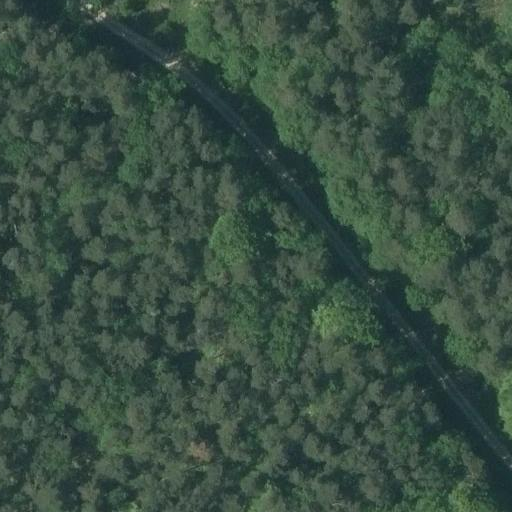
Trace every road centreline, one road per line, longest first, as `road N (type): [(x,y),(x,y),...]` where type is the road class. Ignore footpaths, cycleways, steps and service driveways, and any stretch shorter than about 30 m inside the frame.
road 1 (track): [(511,511),(208,125),(55,39),(9,0)]
road 2 (track): [(76,0),(234,118),(511,467)]
